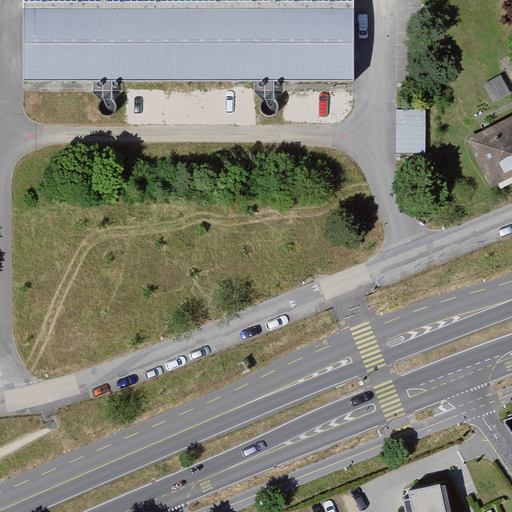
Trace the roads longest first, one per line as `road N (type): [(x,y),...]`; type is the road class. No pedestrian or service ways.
road 1 (primary): [(511,298),(370,350),(0,511)]
road 2 (residential): [(0,405),(346,289),(511,221)]
road 3 (track): [(372,129),(1,132)]
road 4 (primary): [(126,511),(470,374)]
